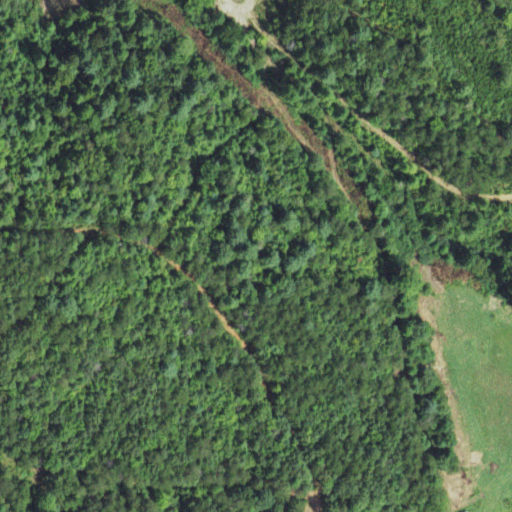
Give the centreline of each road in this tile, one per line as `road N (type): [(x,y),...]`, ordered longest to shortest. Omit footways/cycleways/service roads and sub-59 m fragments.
road 1 (track): [(460,511),(469,499),(469,410),(247,8)]
road 2 (track): [(511,223),(389,163),(247,8)]
